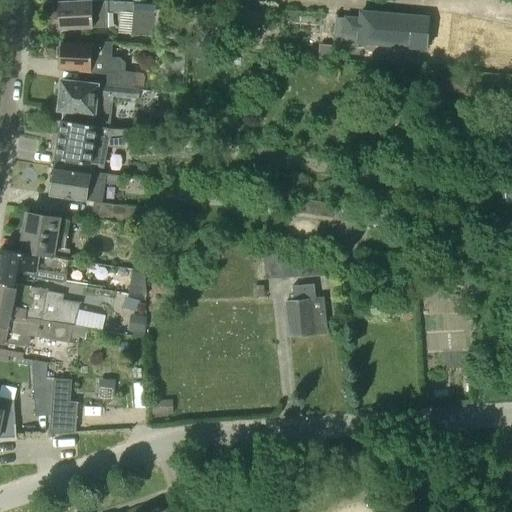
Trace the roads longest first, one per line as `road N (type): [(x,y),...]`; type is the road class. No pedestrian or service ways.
road 1 (unclassified): [(0,503),(205,434),(511,416)]
road 2 (residential): [(0,162),(17,0)]
